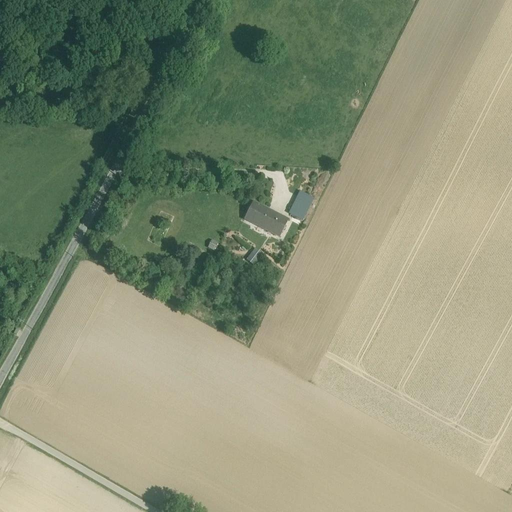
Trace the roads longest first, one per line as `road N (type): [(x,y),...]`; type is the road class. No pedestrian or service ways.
road 1 (unclassified): [(205,0),(0,378)]
road 2 (track): [(154,511),(0,422)]
